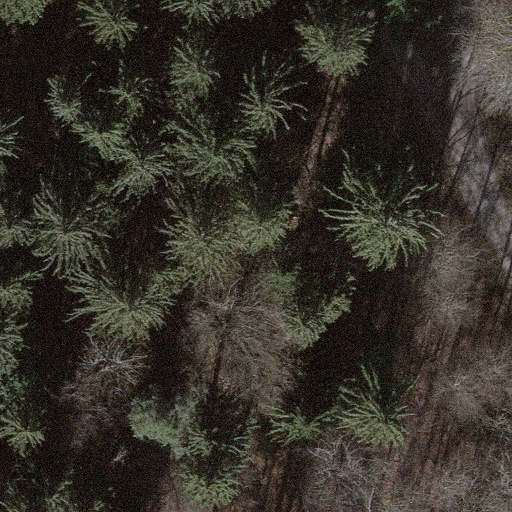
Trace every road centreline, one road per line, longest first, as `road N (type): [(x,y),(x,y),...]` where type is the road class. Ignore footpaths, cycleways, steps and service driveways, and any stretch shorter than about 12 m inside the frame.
road 1 (track): [(463,146),(377,0)]
road 2 (track): [(463,146),(460,0)]
